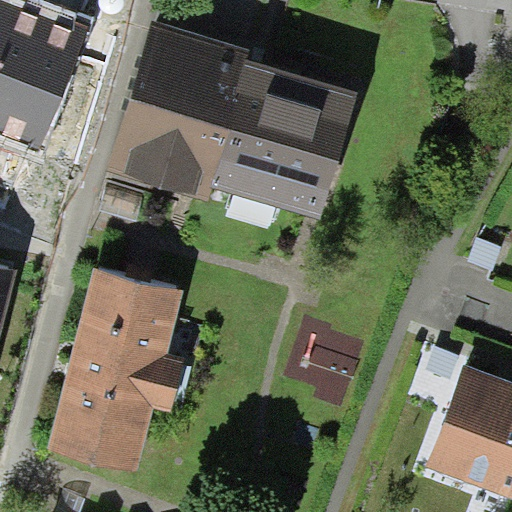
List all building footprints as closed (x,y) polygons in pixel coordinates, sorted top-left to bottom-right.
[(0,0),(0,91),(11,96),(43,14),(7,0),(0,0)] [(218,162),(313,194),(355,72),(161,7),(110,159),(208,191),(218,162)] [(0,331),(18,259),(0,254),(0,331)] [(59,434),(144,452),(181,275),(97,257),(59,434)] [(511,482),(511,362),(462,344),(422,449),(511,482)]
